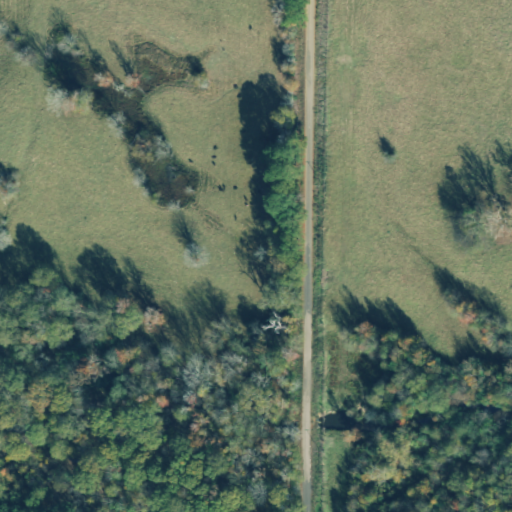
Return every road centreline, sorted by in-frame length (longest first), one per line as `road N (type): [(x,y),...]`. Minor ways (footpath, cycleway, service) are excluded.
road 1 (residential): [(304,511),(311,0)]
road 2 (residential): [(0,272),(53,225),(56,0)]
